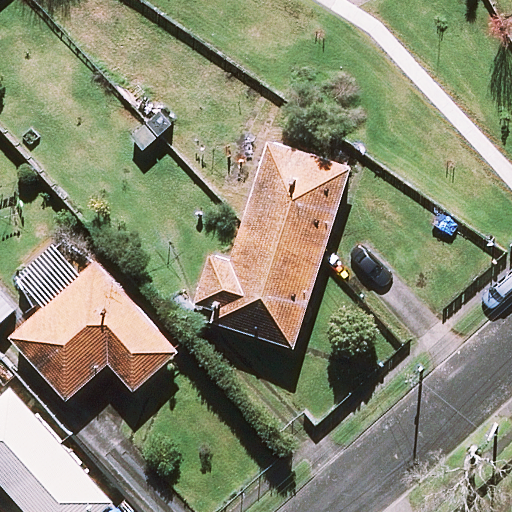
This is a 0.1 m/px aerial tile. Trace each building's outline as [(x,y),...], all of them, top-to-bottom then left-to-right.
[(179,123),(159,104),(130,133),(149,152),(179,123)] [(217,253),(202,302),(230,311),(226,322),(301,346),(356,168),(275,142),(238,260),(217,253)] [(85,276),(61,249),(25,280),(50,308),(17,336),(73,399),(115,362),(140,390),(184,351),(104,260),(85,276)] [(0,326),(19,310),(0,289),(0,326)] [(0,398),(0,474),(33,511),(99,511),(114,499),(14,386),(0,398)]
